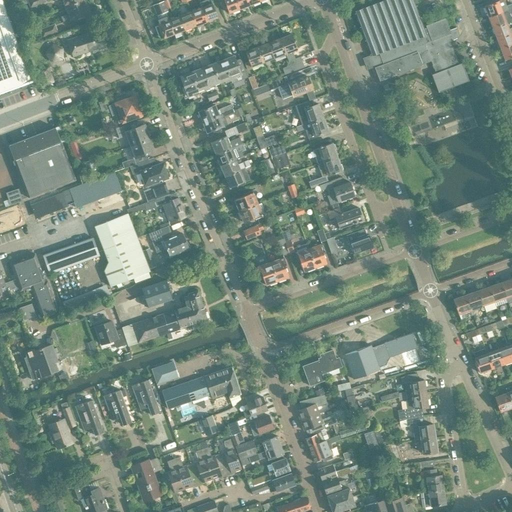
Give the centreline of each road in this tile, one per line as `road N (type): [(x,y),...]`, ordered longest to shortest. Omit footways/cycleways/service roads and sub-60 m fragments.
road 1 (residential): [(146,64),(248,313)]
road 2 (residential): [(333,32),(322,58),(372,201),(399,213)]
road 3 (residential): [(399,213),(333,32)]
road 4 (residential): [(146,64),(315,0)]
road 5 (residential): [(414,252),(248,313)]
road 6 (residential): [(266,348),(430,292)]
road 7 (unclassified): [(0,120),(146,64)]
road 8 (residential): [(466,508),(448,381),(459,362)]
road 9 (residential): [(310,484),(263,359),(266,348)]
road 10 (residential): [(463,0),(511,125)]
road 11 (residential): [(511,479),(459,362)]
road 12 (residential): [(189,504),(230,493),(260,499),(310,484)]
